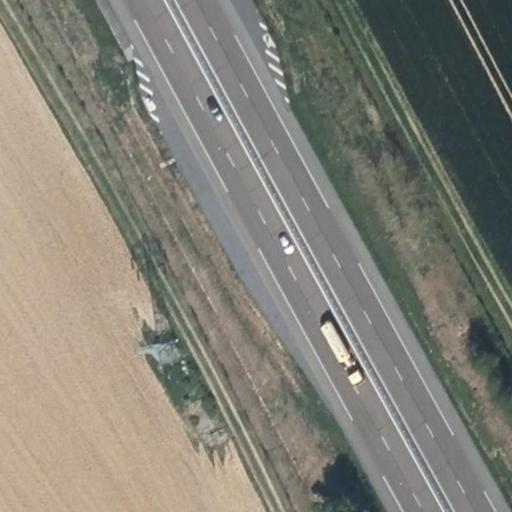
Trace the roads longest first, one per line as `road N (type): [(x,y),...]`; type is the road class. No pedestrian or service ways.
road 1 (motorway): [(485,511),(199,0)]
road 2 (motorway): [(143,0),(425,511)]
road 3 (track): [(0,4),(274,511)]
road 4 (track): [(511,331),(337,0)]
